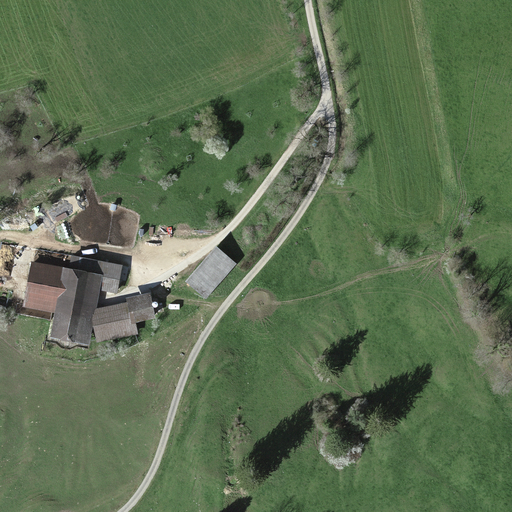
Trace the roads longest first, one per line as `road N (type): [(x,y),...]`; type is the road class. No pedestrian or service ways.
road 1 (track): [(307,0),(331,119),(326,162),(307,202),(203,336),(146,482),(120,511)]
road 2 (track): [(17,0),(31,69),(117,252)]
road 3 (track): [(327,98),(227,231),(173,271)]
road 4 (track): [(455,251),(309,297),(231,302)]
